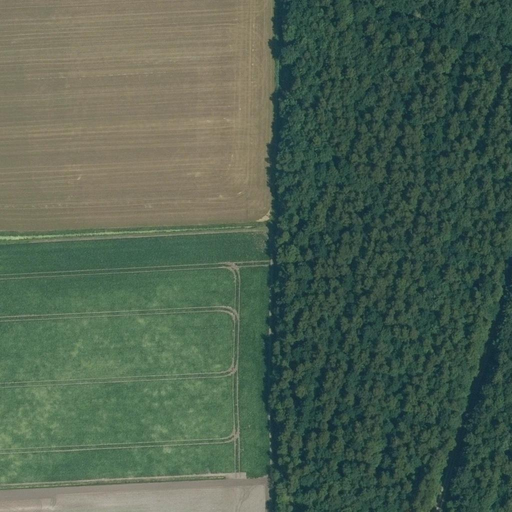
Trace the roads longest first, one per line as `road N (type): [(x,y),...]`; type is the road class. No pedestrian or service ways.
road 1 (track): [(440,511),(511,281)]
road 2 (track): [(511,51),(339,0)]
